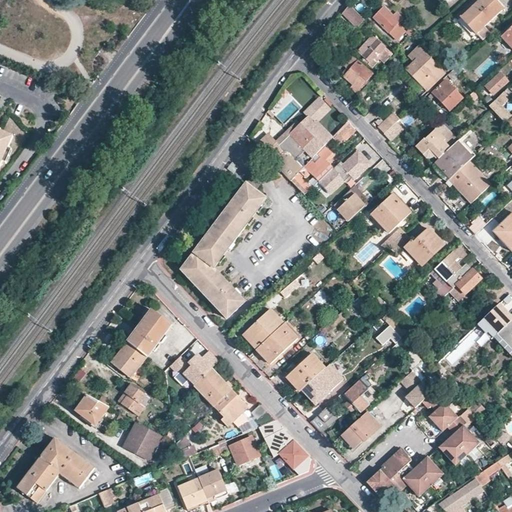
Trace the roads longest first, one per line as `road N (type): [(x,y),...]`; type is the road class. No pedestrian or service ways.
road 1 (secondary): [(0,258),(188,0)]
road 2 (residential): [(511,285),(294,51)]
road 3 (residential): [(141,260),(334,470)]
road 4 (residential): [(141,260),(294,51)]
road 5 (residential): [(0,446),(141,260)]
